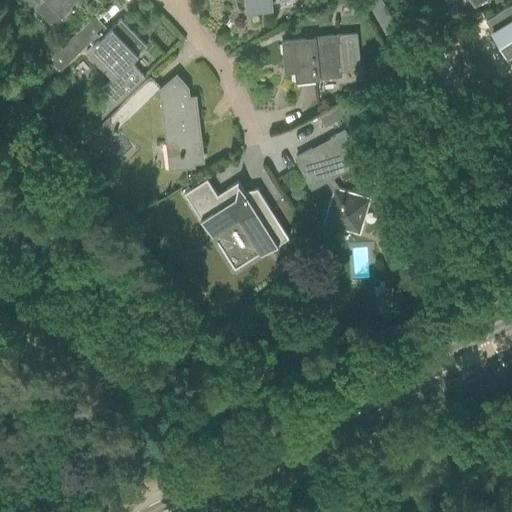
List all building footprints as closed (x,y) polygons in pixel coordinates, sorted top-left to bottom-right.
[(0,0),(0,8),(5,14),(7,12),(19,0),(26,0),(52,25),(63,15),(79,0),(0,0)] [(246,0),(247,10),(271,8),(270,0),(246,0)] [(511,4),(493,16),(485,21),(506,56),(511,52),(511,4)] [(481,11),(471,16),(475,24),(484,18),(481,11)] [(120,18),(99,39),(98,38),(95,40),(96,42),(86,52),(111,78),(101,88),(116,104),(145,76),(130,61),(146,45),(120,18)] [(59,70),(91,40),(80,29),(48,59),(59,70)] [(357,34),(303,39),(283,41),(286,70),(296,69),(297,80),(340,76),(340,72),(360,70),(357,34)] [(435,61),(452,52),(447,42),(430,51),(435,61)] [(161,87),(150,76),(84,140),(92,148),(106,135),(108,137),(160,88),(170,169),(194,166),(193,160),(202,159),(199,134),(195,134),(192,113),(197,113),(195,96),(188,97),(187,87),(176,74),(161,87)] [(466,102),(479,125),(502,113),(489,90),(466,102)] [(324,127),(345,115),(339,104),(318,116),(324,127)] [(345,131),(313,148),(295,157),(311,187),(326,179),(333,192),(323,223),(360,234),(370,198),(338,188),(332,176),(361,160),(345,131)] [(246,194),(244,190),(238,181),(217,194),(207,178),(184,192),(211,236),(238,219),(261,255),(289,238),(257,188),(254,188),(256,192),(246,194)] [(293,252),(274,267),(282,276),(300,261),(293,252)]
